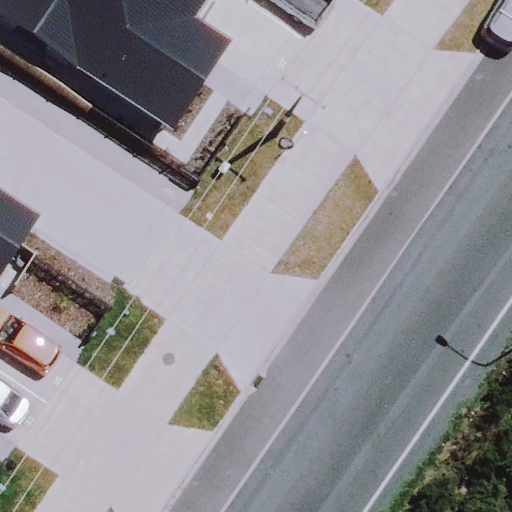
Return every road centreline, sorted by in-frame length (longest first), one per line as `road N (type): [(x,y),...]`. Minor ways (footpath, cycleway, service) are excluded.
road 1 (residential): [(0,156),(375,395)]
road 2 (residential): [(375,395),(511,204)]
road 3 (residential): [(292,511),(375,395)]
